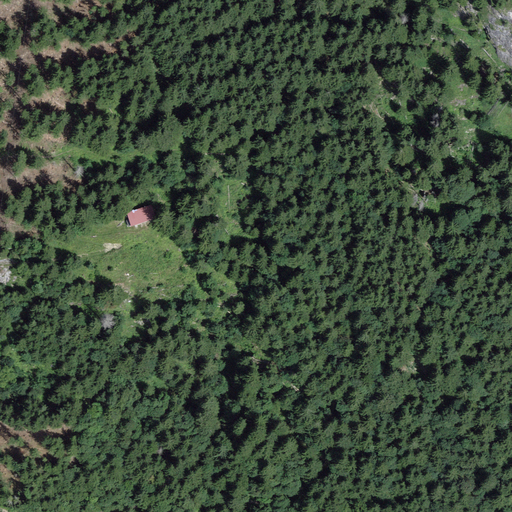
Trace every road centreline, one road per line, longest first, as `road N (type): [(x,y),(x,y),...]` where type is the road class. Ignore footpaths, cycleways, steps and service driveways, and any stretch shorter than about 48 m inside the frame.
road 1 (track): [(0,262),(111,251),(114,244),(77,234),(136,226),(234,179),(322,189)]
road 2 (track): [(329,511),(217,494),(184,511)]
